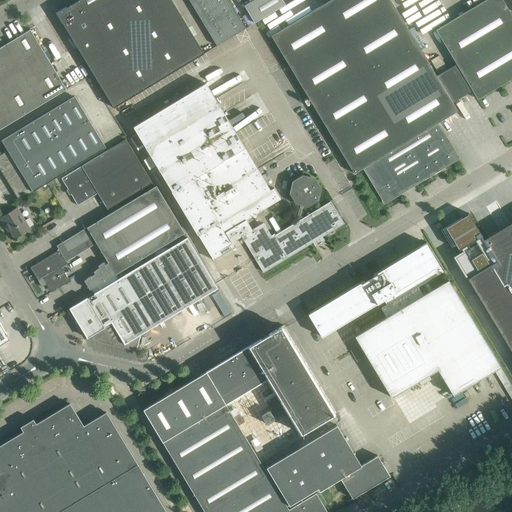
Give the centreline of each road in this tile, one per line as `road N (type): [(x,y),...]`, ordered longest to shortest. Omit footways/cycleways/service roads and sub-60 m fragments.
road 1 (unclassified): [(57,359),(155,372),(511,160)]
road 2 (unknown): [(291,123),(236,49),(122,116)]
road 3 (unknown): [(174,511),(100,392),(64,396)]
road 4 (unknown): [(370,245),(291,123)]
